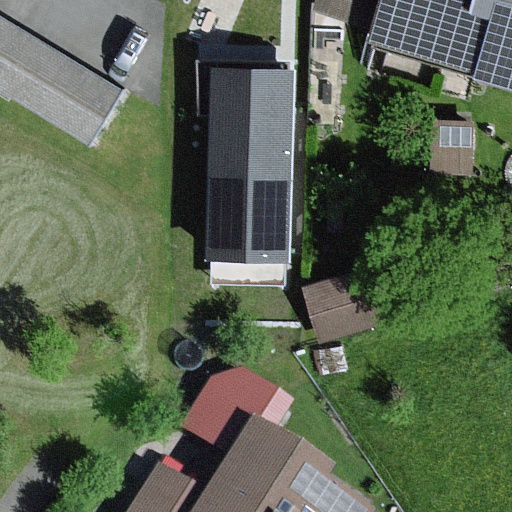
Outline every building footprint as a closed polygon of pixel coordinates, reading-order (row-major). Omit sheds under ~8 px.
[(315,0),(312,11),(373,30),(370,39),(477,72),(495,12),(470,4),(471,0),(315,0)] [(511,0),(471,0),(470,4),(495,12),(477,72),(511,82),(511,0)] [(296,3),(205,4),(206,177),(298,177),(296,3)] [(124,86),(0,9),(0,88),(89,143),(124,86)] [(474,116),(432,115),(431,171),(473,172),(474,116)] [(217,221),(181,222),(183,294),(219,293),(217,221)] [(397,256),(306,285),(324,341),(415,312),(397,256)] [(178,430),(222,455),(247,417),(272,433),(291,405),(239,370),(208,381),(178,430)] [(199,492),(186,511),(369,511),(370,511),(323,481),(330,469),(272,433),(247,417),(222,455),(199,492)] [(186,511),(199,492),(155,464),(124,511),(186,511)]
